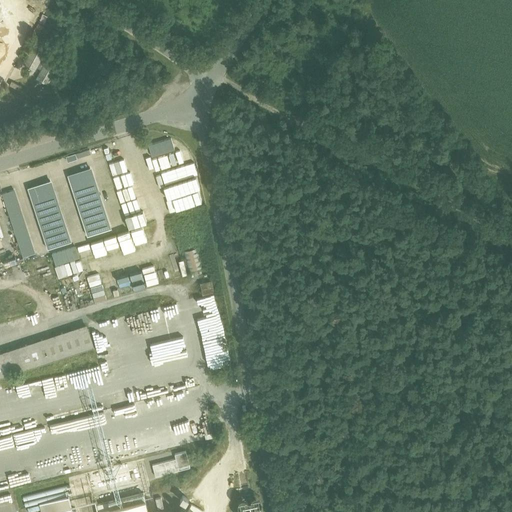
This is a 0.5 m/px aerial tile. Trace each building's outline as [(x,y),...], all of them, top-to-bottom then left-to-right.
[(109,39),(99,34),(94,43),(105,49),(109,39)] [(38,40),(24,64),(35,70),(37,67),(40,62),(49,46),(38,40)] [(41,70),(37,78),(48,84),(57,68),(46,62),(44,65),(41,70)] [(91,166),(68,174),(87,235),(110,228),(91,166)] [(178,183),(173,184),(174,191),(178,190),(178,193),(204,188),(202,177),(178,181),(178,183)] [(51,179),(27,187),(48,249),(71,241),(51,179)] [(13,189),(1,193),(22,256),(34,253),(13,189)] [(203,189),(179,196),(182,207),(206,201),(203,189)] [(121,192),(122,201),(135,200),(135,191),(121,192)] [(143,218),(130,220),(131,226),(144,224),(143,218)] [(55,264),(82,259),(80,247),(53,252),(55,264)] [(198,248),(183,252),(188,272),(203,268),(198,248)] [(151,285),(174,278),(169,259),(154,262),(155,267),(119,277),(122,288),(150,281),(151,285)] [(212,281),(200,284),(203,295),(215,293),(212,281)] [(0,357),(29,348),(35,367),(94,348),(87,324),(0,351),(0,357)] [(0,357),(0,378),(35,367),(29,348),(0,357)] [(176,459),(153,465),(156,476),(179,470),(191,467),(186,451),(175,454),(176,459)] [(8,472),(0,472),(0,487),(11,486),(8,472)] [(148,511),(144,493),(97,505),(99,511),(161,511),(159,510),(153,511),(148,511)] [(189,498),(183,494),(181,499),(187,502),(189,498)] [(161,496),(156,497),(159,508),(164,506),(161,496)] [(260,496),(252,498),(253,506),(262,504),(260,496)] [(69,497),(40,504),(42,511),(59,511),(72,509),(69,497)] [(247,498),(239,500),(240,508),(249,507),(247,498)] [(187,511),(202,511),(204,510),(192,503),(187,511)]
